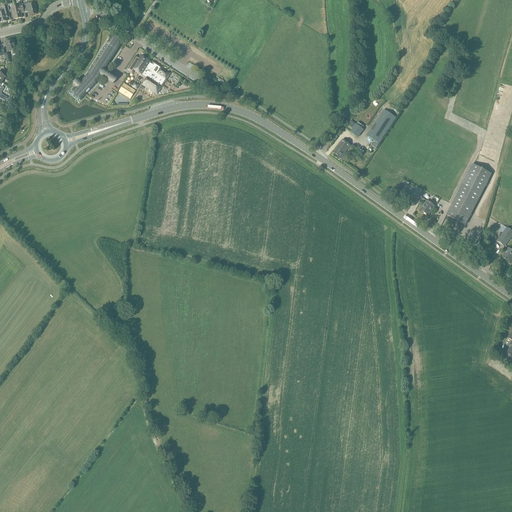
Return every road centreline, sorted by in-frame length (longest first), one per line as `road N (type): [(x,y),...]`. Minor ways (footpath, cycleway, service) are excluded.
road 1 (secondary): [(317,157),(251,115),(221,106),(181,106),(95,131)]
road 2 (secondary): [(511,296),(317,157)]
road 3 (unclassified): [(317,157),(356,89),(356,0)]
road 4 (unclassified): [(83,13),(104,16),(203,81)]
